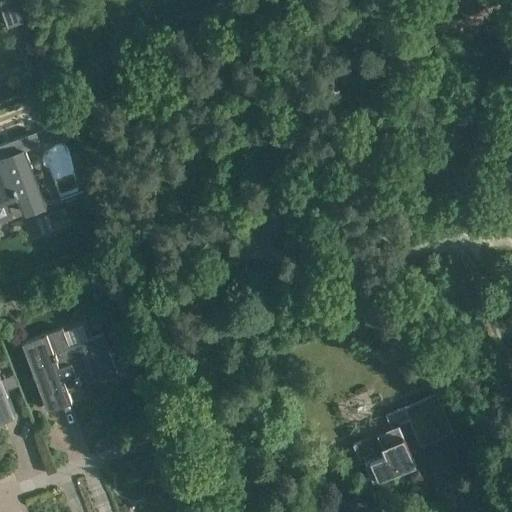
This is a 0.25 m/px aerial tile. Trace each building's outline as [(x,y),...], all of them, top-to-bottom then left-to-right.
[(460,0),(472,24),(500,9),(495,0),(460,0)] [(0,202),(8,200),(9,199),(18,196),(24,212),(46,204),(25,148),(33,145),(42,141),(38,130),(28,133),(0,143),(0,202)] [(94,267),(93,280),(105,280),(106,268),(94,267)] [(19,295),(15,286),(2,292),(6,302),(19,295)] [(23,341),(47,408),(73,399),(68,387),(115,369),(102,334),(71,346),(63,326),(23,341)] [(0,421),(15,416),(0,375),(0,421)] [(436,393),(385,414),(390,426),(360,439),(361,441),(353,444),(359,456),(363,455),(373,480),(417,461),(400,423),(410,419),(421,445),(453,432),(436,393)]
